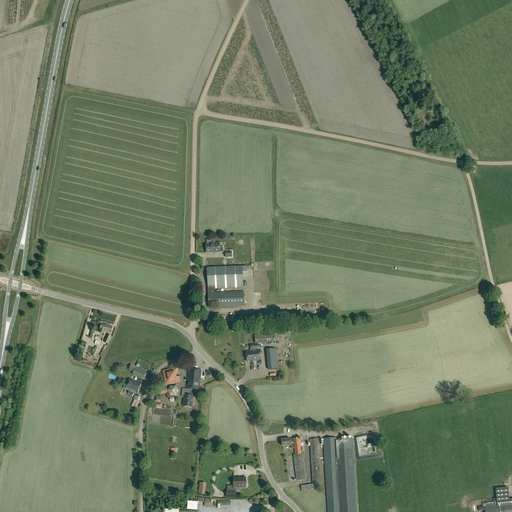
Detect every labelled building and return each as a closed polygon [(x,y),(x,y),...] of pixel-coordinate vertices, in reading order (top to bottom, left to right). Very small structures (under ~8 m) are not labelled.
[(206,253),(214,253),(219,253),(223,253),(223,247),(219,247),(219,244),(206,245),(206,253)] [(208,289),(215,289),(244,288),(243,267),(207,268),(208,289)] [(244,306),(244,291),(215,292),(215,289),(208,289),(208,307),(244,306)] [(211,325),(221,326),(221,314),(210,315),(211,325)] [(105,325),(101,324),(100,329),(99,333),(104,334),(104,331),(109,332),(109,331),(111,332),(112,326),(110,326),(110,325),(105,324),(105,325)] [(255,335),(256,343),(273,342),(272,334),(255,335)] [(279,369),(276,349),(266,350),(269,370),(279,369)] [(261,360),(260,351),(246,352),(247,362),(261,360)] [(144,379),(147,371),(135,366),(132,375),(144,379)] [(162,371),(166,386),(181,382),(179,376),(176,377),(176,374),(179,373),(177,367),(162,371)] [(200,390),(201,381),(202,370),(189,369),(186,389),(185,389),(183,406),(192,407),(194,396),(191,396),(191,390),(200,390)] [(134,391),(138,392),(141,383),(130,379),(127,385),(125,384),(123,389),(129,391),(127,395),(132,397),(134,394),(133,393),(134,391)] [(171,385),(168,390),(170,395),(176,395),(179,390),(176,385),(171,385)] [(134,399),(135,400),(134,400),(131,406),(137,408),(139,403),(141,398),(137,396),(135,396),(134,399)] [(294,448),(295,454),(295,455),(301,454),(299,438),(293,438),(293,439),(291,440),(291,439),(282,440),(282,446),(291,446),(291,449),(294,448)] [(336,440),(336,438),(323,439),(327,511),(357,511),(353,439),(336,440)] [(319,439),(310,439),(312,484),(301,486),(301,492),(321,489),(321,483),(319,439)] [(306,480),(303,457),(303,454),(301,454),(295,455),(295,454),(293,455),(294,458),(296,481),(306,480)] [(246,480),(246,479),(238,479),(238,478),(234,478),(234,486),(231,486),(231,491),(227,491),(227,498),(235,498),(235,491),(235,488),(239,488),(239,487),(246,487),(246,485),(247,484),(247,481),(246,480)] [(495,488),(496,499),(497,504),(504,503),(509,499),(508,487),(495,488)] [(504,503),(497,504),(496,499),(493,499),(494,502),(483,503),(483,508),(485,508),(485,511),(511,511),(511,498),(509,499),(504,503)] [(198,502),(188,501),(187,509),(197,510),(198,502)]
